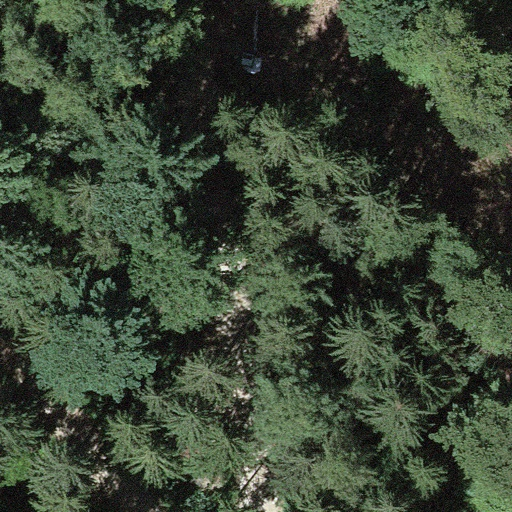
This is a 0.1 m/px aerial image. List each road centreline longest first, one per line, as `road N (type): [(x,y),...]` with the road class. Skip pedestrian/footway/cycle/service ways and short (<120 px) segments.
road 1 (track): [(254,511),(237,305),(181,0)]
road 2 (track): [(0,328),(153,511)]
